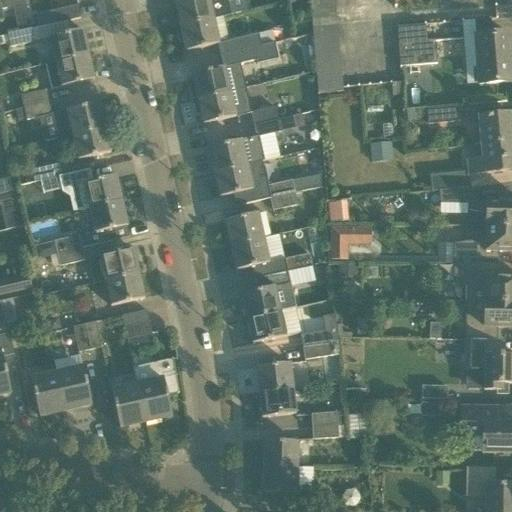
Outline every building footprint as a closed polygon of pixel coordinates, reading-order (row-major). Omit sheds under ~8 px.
[(22,0),(11,3),(19,33),(31,30),(23,0),(22,0)] [(185,0),(175,3),(174,3),(174,4),(175,4),(177,12),(173,12),(171,12),(175,27),(176,26),(180,25),(180,27),(212,20),(230,16),(225,0),(185,0)] [(337,32),(333,0),(309,0),(317,91),(342,89),(337,32)] [(77,6),(58,11),(51,12),(54,25),(80,19),(77,6)] [(212,20),(180,27),(181,29),(176,30),(179,44),(184,44),(186,51),(185,51),(185,52),(219,45),(212,20)] [(511,81),(508,34),(490,36),(489,20),(473,22),(474,37),(478,85),(511,82),(511,81)] [(400,67),(436,64),(435,40),(426,41),(425,25),(397,27),(400,67)] [(31,30),(19,33),(6,37),(8,44),(9,49),(34,42),(31,30)] [(88,56),(82,31),(50,38),(56,64),(88,56)] [(272,31),(258,34),(260,45),(275,42),(272,31)] [(258,34),(233,40),(236,53),(261,47),(260,45),(258,34)] [(261,47),(236,53),(239,65),(264,59),(263,59),(261,47)] [(94,80),(88,56),(56,64),(45,66),(51,91),(94,80)] [(196,99),(196,101),(229,93),(224,68),(191,76),(193,86),(189,87),(192,100),(196,99)] [(23,109),(48,103),(45,91),(20,96),(23,109)] [(195,115),(200,115),(202,125),(235,118),(235,117),(229,93),(196,101),(197,102),(192,103),(195,115)] [(51,116),(51,115),(48,103),(23,109),(26,119),(26,121),(48,116),(51,116)] [(51,116),(48,116),(54,141),(72,136),(105,129),(99,104),(51,115),(51,116)] [(458,107),(426,110),(427,125),(459,122),(458,107)] [(253,126),(278,120),(275,108),(250,113),(253,126)] [(481,146),(511,142),(511,116),(511,115),(479,118),(481,146)] [(278,120),(253,126),(255,138),(281,132),(278,120)] [(105,129),(72,136),(78,161),(110,153),(105,129)] [(213,173),(246,166),(240,141),(208,148),(213,173)] [(511,142),(481,146),(483,160),(466,162),(468,176),(511,171),(511,142)] [(391,143),(369,145),(371,163),(392,161),(391,143)] [(58,177),(65,176),(62,164),(37,169),(39,177),(29,180),(30,184),(58,177)] [(213,173),(219,198),(252,190),(246,166),(213,173)] [(61,190),(70,188),(92,182),(90,170),(65,176),(58,177),(61,190)] [(463,190),(462,173),(430,176),(431,193),(438,192),(463,190)] [(75,212),(89,209),(121,201),(116,177),(92,182),(70,188),(75,212)] [(267,187),(270,199),(295,194),(292,181),(267,187)] [(511,201),(471,201),(470,189),(463,190),(438,192),(440,204),(467,205),(467,211),(484,215),(484,227),(511,227),(511,201)] [(0,208),(5,230),(23,226),(14,190),(0,193),(0,208)] [(295,194),(270,199),(273,212),(298,206),(295,194)] [(327,221),(345,221),(345,200),(327,201),(327,221)] [(121,201),(89,209),(94,234),(127,226),(121,201)] [(230,247),(263,239),(257,214),(224,222),(230,247)] [(511,227),(484,227),(483,239),(453,244),(453,263),(498,264),(498,253),(511,252),(511,227)] [(347,247),(358,247),(371,246),(371,230),(357,230),(329,230),(329,263),(347,262),(347,247)] [(54,242),(56,253),(81,248),(79,236),(54,242)] [(263,239),(230,247),(236,272),(268,264),(263,239)] [(52,244),(34,245),(35,256),(54,254),(52,244)] [(85,261),(81,248),(56,253),(60,267),(85,261)] [(100,258),(105,282),(138,274),(132,250),(100,258)] [(286,273),(311,267),(308,255),(284,260),(286,273)] [(511,277),(497,277),(498,264),(453,263),(453,284),(465,287),(465,302),(511,302),(511,277)] [(291,285),(314,282),(311,267),(286,273),(289,285),(291,285)] [(144,299),(138,274),(105,282),(111,307),(144,299)] [(0,281),(0,296),(31,290),(28,275),(0,281)] [(247,320),(279,313),(274,287),(241,295),(247,320)] [(12,299),(0,302),(8,335),(20,333),(12,299)] [(0,302),(0,301),(0,337),(8,335),(0,302)] [(511,302),(465,302),(465,341),(499,342),(499,341),(496,341),(496,328),(511,328),(511,302)] [(147,311),(127,315),(121,317),(124,329),(149,322),(147,311)] [(247,320),(252,344),(285,337),(279,313),(247,320)] [(300,336),(302,348),(327,344),(337,343),(339,343),(337,331),(334,316),(323,318),(325,331),(300,336)] [(58,318),(47,321),(49,332),(60,329),(58,318)] [(129,354),(135,353),(155,348),(149,322),(124,329),(129,354)] [(101,348),(95,323),(84,325),(90,351),(101,348)] [(90,351),(84,325),(72,328),(78,354),(90,351)] [(436,340),(436,362),(459,363),(460,340),(436,340)] [(499,342),(465,341),(464,370),(466,371),(465,389),(483,390),(483,391),(496,391),(496,395),(508,396),(508,385),(511,384),(511,357),(502,358),(502,355),(496,355),(496,342),(499,342)] [(337,343),(327,344),(329,357),(339,355),(337,343)] [(327,344),(302,348),(304,361),(329,357),(327,344)] [(6,375),(6,374),(5,368),(3,368),(0,355),(0,396),(9,394),(5,375),(6,375)] [(259,393),(292,389),(289,364),(256,368),(259,393)] [(154,365),(133,370),(137,386),(145,423),(170,417),(169,410),(166,399),(168,398),(167,395),(177,393),(177,394),(179,394),(175,372),(161,375),(154,365)] [(56,374),(65,411),(90,406),(86,387),(87,387),(85,379),(84,380),(82,368),(56,374)] [(65,411),(56,374),(31,380),(33,391),(32,391),(34,398),(34,399),(35,398),(39,417),(65,411)] [(116,410),(120,429),(145,423),(137,386),(111,392),(114,403),(113,403),(114,410),(116,410)] [(446,388),(421,388),(421,401),(446,401),(446,388)] [(292,389),(259,393),(261,419),(295,415),(292,389)] [(421,417),(442,417),(442,403),(421,403),(421,417)] [(472,454),(482,454),(511,454),(511,422),(495,422),(495,408),(460,407),(460,437),(472,438),(472,454)] [(319,427),(337,426),(336,413),(311,415),(311,428),(319,427)] [(312,440),(338,439),(337,426),(319,427),(311,428),(312,440)] [(263,468),(296,468),(296,443),(263,442),(263,468)] [(263,468),(263,493),(296,493),(296,468),(263,468)] [(484,511),(511,511),(511,485),(495,485),(495,468),(466,468),(465,497),(485,497),(484,511)]
